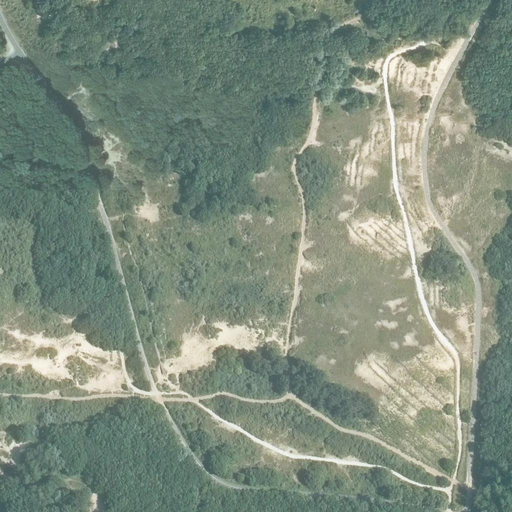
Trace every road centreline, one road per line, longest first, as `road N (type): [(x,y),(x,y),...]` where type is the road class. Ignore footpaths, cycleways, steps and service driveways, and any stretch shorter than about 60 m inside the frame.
road 1 (unknown): [(498,511),(486,495),(291,397),(0,394)]
road 2 (unknown): [(402,0),(332,29),(297,148),(292,174),(304,201),(285,351),(291,397)]
